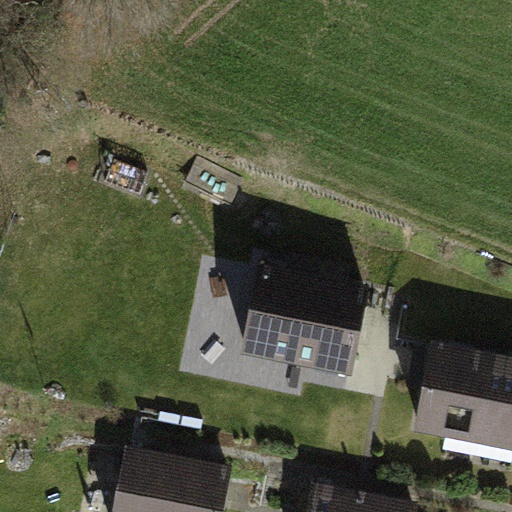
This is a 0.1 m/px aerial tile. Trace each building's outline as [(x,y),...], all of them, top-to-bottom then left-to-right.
[(246,346),(349,367),(365,287),(262,267),(246,346)] [(195,334),(243,342),(254,276),(206,268),(195,334)] [(419,424),(511,441),(511,359),(435,344),(419,424)] [(116,511),(218,511),(227,467),(129,448),(116,511)] [(310,511),(412,511),(414,504),(316,485),(310,511)]
